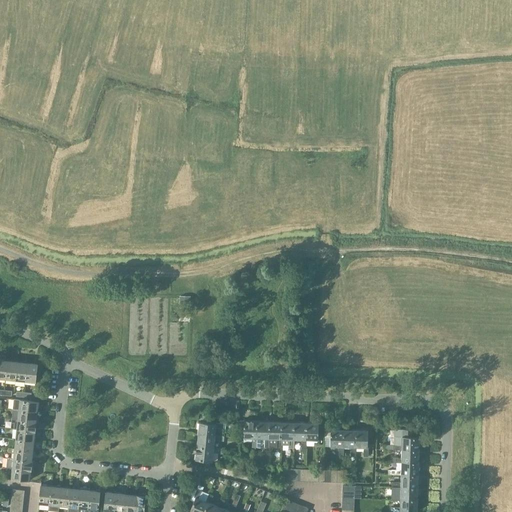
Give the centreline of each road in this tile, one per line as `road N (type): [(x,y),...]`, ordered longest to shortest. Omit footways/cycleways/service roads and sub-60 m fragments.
road 1 (residential): [(446,511),(448,412),(439,404),(192,393),(177,402)]
road 2 (residential): [(170,476),(73,469),(64,459),(66,375),(74,361)]
road 3 (track): [(316,250),(151,274)]
